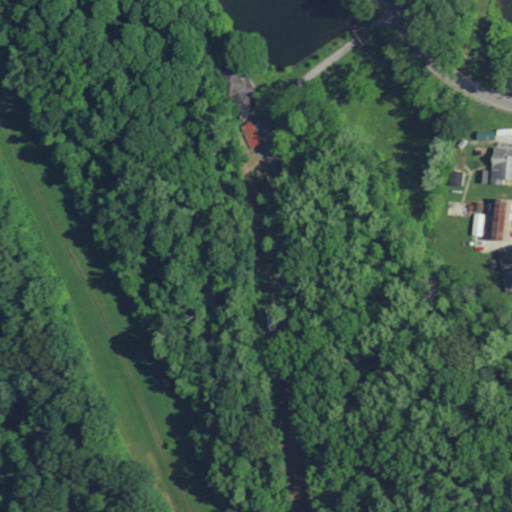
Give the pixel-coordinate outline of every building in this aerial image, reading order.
[(256,90),(238,62),(219,74),(244,112),(259,103),(252,92),(256,90)] [(511,147),(493,147),(491,183),(503,184),(503,178),(511,178),(511,147)] [(511,199),(493,199),(492,239),(511,239),(511,199)] [(485,214),(475,213),(473,234),(482,235),(485,214)] [(511,246),(497,249),(506,292),(511,290),(511,246)]
